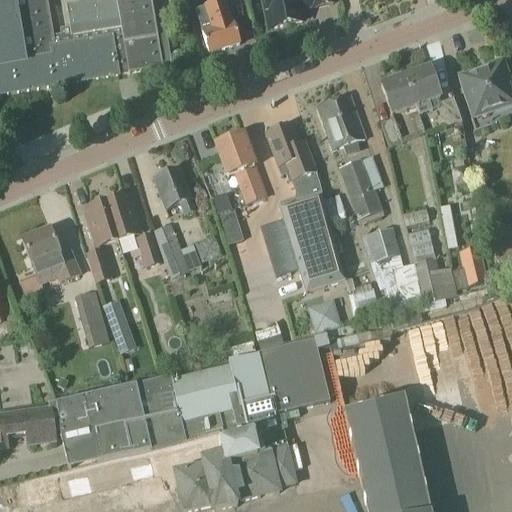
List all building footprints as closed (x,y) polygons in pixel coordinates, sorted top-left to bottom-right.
[(0,0),(0,98),(162,71),(161,66),(170,65),(163,15),(153,16),(150,0),(116,0),(66,8),(69,30),(60,32),(61,38),(51,39),(44,0),(0,0)] [(262,0),(269,33),(302,26),(299,12),(313,9),(313,12),(333,8),(330,0),(262,0)] [(204,10),(195,13),(202,36),(208,57),(240,47),(230,16),(228,17),(224,3),(204,10)] [(478,74),(461,80),(475,120),(511,107),(511,104),(506,86),(510,85),(502,62),(487,67),(489,73),(479,77),(478,74)] [(406,79),(419,119),(432,114),(428,104),(440,100),(430,71),(406,79)] [(388,86),(381,88),(392,118),(409,112),(411,118),(408,119),(415,137),(402,142),(403,147),(425,139),(418,119),(419,119),(406,79),(397,83),(396,80),(393,79),(388,80),(387,83),(388,86)] [(349,100),(317,112),(332,155),(346,150),(348,157),(357,154),(355,147),(365,143),(349,100)] [(453,104),(437,109),(445,131),(461,125),(453,104)] [(393,122),(381,127),(389,150),(402,146),(393,122)] [(320,195),(314,175),(303,145),(297,147),(290,127),(280,131),(277,128),(268,131),(268,135),(264,137),(276,171),(284,168),(288,177),(294,196),(295,204),(278,210),(283,225),(299,274),(306,297),(345,285),(320,195)] [(242,138),(215,148),(227,180),(235,177),(246,208),(265,201),(259,185),(253,170),(254,170),(242,138)] [(372,161),(362,164),(373,195),(374,194),(383,192),(372,161)] [(362,164),(339,173),(350,203),(373,195),(362,164)] [(179,173),(153,183),(164,213),(178,208),(183,219),(193,215),(189,204),(190,203),(179,173)] [(239,194),(211,206),(216,218),(244,206),(239,194)] [(374,194),(373,195),(350,203),(349,204),(356,225),(382,215),(374,194)] [(109,205),(105,206),(117,244),(139,237),(127,199),(123,200),(120,197),(110,201),(109,205)] [(334,204),(328,206),(334,225),(345,221),(338,201),(334,203),(334,204)] [(87,211),(83,213),(95,251),(117,244),(105,206),(102,207),(99,204),(88,207),(87,211)] [(396,208),(397,217),(421,215),(420,206),(396,208)] [(426,214),(403,220),(414,268),(434,264),(435,264),(426,227),(429,226),(426,214)] [(299,274),(283,225),(260,232),(276,281),(299,274)] [(170,230),(152,236),(156,249),(174,243),(170,230)] [(423,308),(414,269),(402,272),(392,232),(366,239),(372,266),(376,265),(390,316),(423,308)] [(49,234),(21,245),(39,289),(57,281),(59,285),(79,277),(68,252),(58,256),(49,234)] [(151,239),(136,243),(144,271),(160,267),(151,239)] [(174,243),(156,249),(168,285),(201,272),(192,249),(178,254),(174,243)] [(502,277),(511,272),(511,249),(494,256),(502,277)] [(101,254),(86,258),(94,286),(109,282),(101,254)] [(468,293),(487,288),(481,262),(462,266),(463,273),(468,293)] [(450,271),(437,275),(434,264),(414,268),(414,269),(423,308),(444,304),(456,301),(450,271)] [(93,295),(74,301),(84,338),(86,337),(88,343),(101,340),(99,333),(103,332),(93,295)] [(333,305),(307,312),(315,339),(324,337),(325,343),(383,327),(382,321),(340,333),(333,305)] [(120,314),(104,320),(118,357),(134,351),(120,314)] [(192,343),(204,339),(201,330),(189,334),(192,343)] [(377,336),(327,347),(330,359),(380,348),(377,336)] [(330,407),(316,345),(259,358),(259,359),(271,407),(274,406),(278,421),(283,419),(283,418),(330,407)] [(172,381),(136,389),(136,390),(150,452),(188,443),(217,436),(278,421),(274,406),(271,407),(259,359),(229,366),(230,371),(173,385),(172,381)] [(90,428),(60,432),(61,442),(97,433),(101,448),(104,462),(150,452),(136,390),(121,394),(127,422),(91,430),(90,428)] [(121,394),(86,402),(90,428),(91,430),(127,422),(121,394)] [(0,452),(8,451),(6,439),(26,436),(28,448),(55,444),(54,433),(60,432),(90,428),(86,402),(69,406),(68,402),(49,407),(50,411),(0,418),(0,452)] [(417,511),(393,407),(339,419),(359,511),(417,511)] [(278,421),(217,436),(223,456),(237,505),(279,495),(278,491),(294,487),(282,435),(288,434),(284,419),(283,419),(278,421)] [(110,501),(120,499),(118,479),(108,480),(110,501)]
